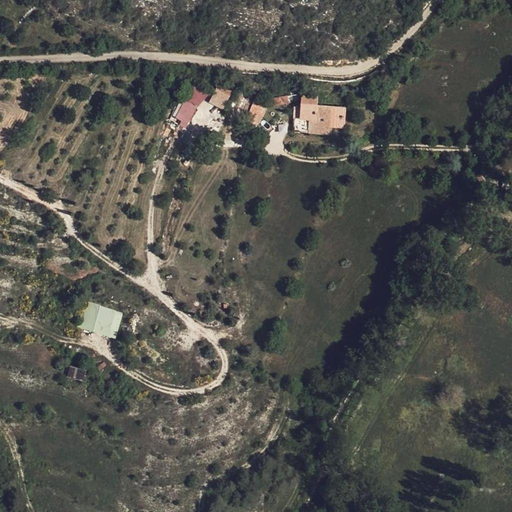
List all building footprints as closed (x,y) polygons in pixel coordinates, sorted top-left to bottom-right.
[(188,124),(202,92),(190,86),(175,118),(188,124)] [(215,86),(208,103),(224,109),(230,92),(215,86)] [(308,125),(345,120),(344,106),(315,106),(314,95),(299,96),(299,125),(308,125)] [(255,103),(245,120),(257,126),(267,110),(255,103)] [(346,127),(345,120),(308,125),(309,133),(309,139),(330,137),(330,127),(346,127)] [(85,302),(79,329),(117,337),(123,310),(85,302)] [(83,381),(86,370),(69,366),(67,377),(83,381)]
